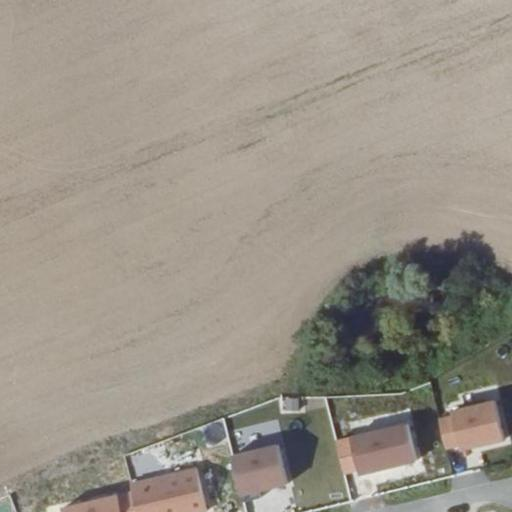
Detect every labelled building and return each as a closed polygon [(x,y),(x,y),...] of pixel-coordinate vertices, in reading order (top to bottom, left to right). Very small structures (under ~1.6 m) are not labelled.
[(435,411),(445,452),(503,438),(493,396),(435,411)] [(345,435),(357,475),(417,457),(405,417),(345,435)] [(238,496),(288,482),(276,440),(226,454),(238,496)] [(126,482),(133,511),(198,511),(207,510),(196,464),(126,482)] [(56,506),(57,511),(122,511),(115,488),(56,506)]
